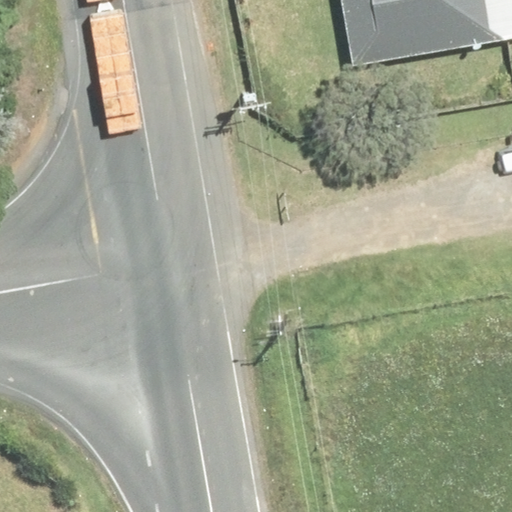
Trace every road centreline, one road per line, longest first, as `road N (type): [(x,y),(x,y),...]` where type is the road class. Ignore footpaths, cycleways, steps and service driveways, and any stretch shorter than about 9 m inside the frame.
road 1 (tertiary): [(122,0),(168,267)]
road 2 (tertiary): [(168,267),(211,511)]
road 3 (tertiary): [(168,267),(0,296)]
